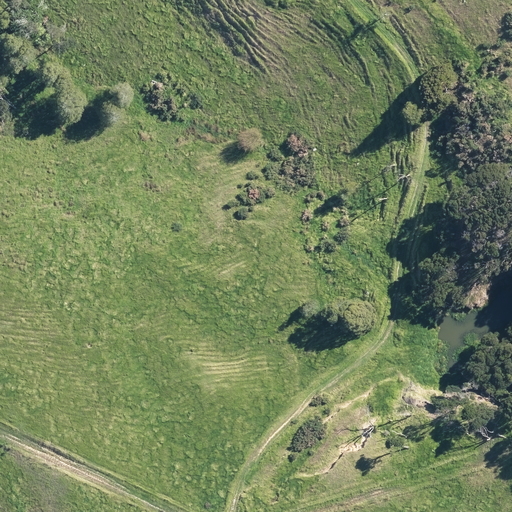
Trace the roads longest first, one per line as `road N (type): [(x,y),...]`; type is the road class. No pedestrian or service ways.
road 1 (track): [(235,511),(243,471),(267,439),(388,329),(423,171),(418,75),(358,0)]
road 2 (track): [(212,511),(0,415)]
road 3 (track): [(511,440),(489,455),(316,511)]
